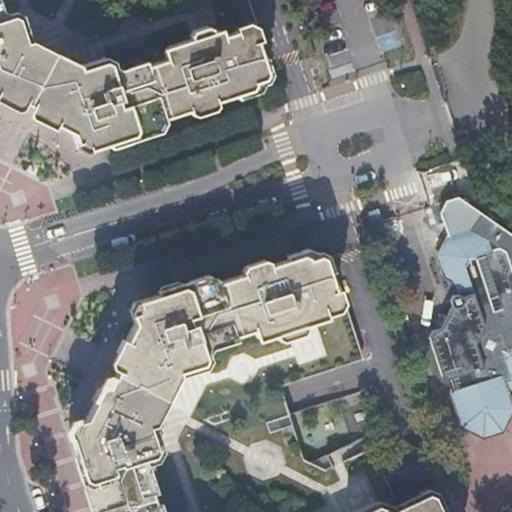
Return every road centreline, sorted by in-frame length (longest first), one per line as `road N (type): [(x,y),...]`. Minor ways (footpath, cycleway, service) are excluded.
road 1 (residential): [(0,258),(321,157)]
road 2 (residential): [(328,178),(414,453)]
road 3 (residential): [(328,178),(397,156),(396,131),(383,113),(314,135)]
road 4 (residential): [(268,0),(314,135)]
